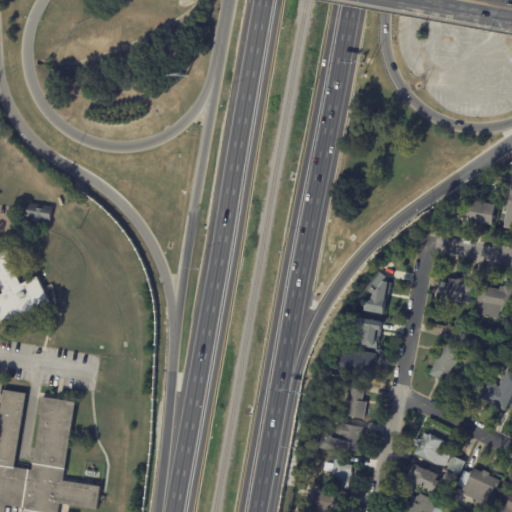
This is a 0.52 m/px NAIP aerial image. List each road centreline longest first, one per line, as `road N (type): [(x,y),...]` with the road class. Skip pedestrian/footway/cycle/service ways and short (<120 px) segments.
road 1 (motorway): [(239,511),(333,0)]
road 2 (motorway): [(260,0),(169,511)]
road 3 (motorway): [(277,0),(188,511)]
road 4 (motorway): [(272,430),(350,0)]
road 5 (motorway): [(216,64),(194,110),(160,139),(121,149),(81,140),(45,113),(29,79),(26,39),(41,0)]
road 6 (motorway): [(272,430),(306,338),(339,280),(376,238),(465,173)]
road 7 (motorway): [(0,90),(25,136),(134,221),(162,272),(173,326)]
road 8 (residential): [(372,511),(428,244)]
road 9 (motorway): [(216,64),(173,326)]
road 10 (motorway): [(511,122),(484,129),(445,124),(411,103),(385,60),(383,0)]
road 11 (motorway): [(173,326),(156,511)]
road 12 (residential): [(511,447),(399,394)]
